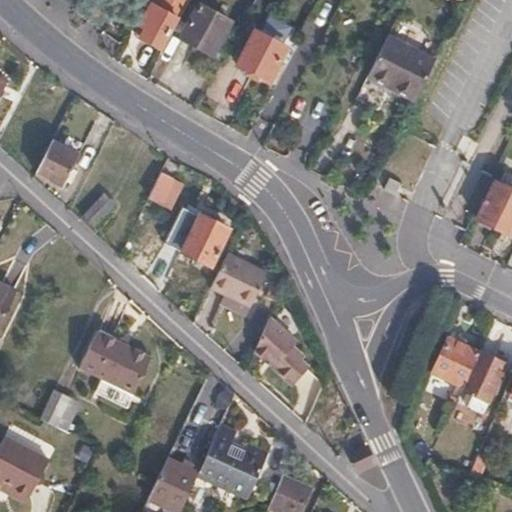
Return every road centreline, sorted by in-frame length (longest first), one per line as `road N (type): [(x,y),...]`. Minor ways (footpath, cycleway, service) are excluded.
road 1 (residential): [(0,161),(355,487),(389,505),(416,502)]
road 2 (residential): [(9,0),(80,62),(267,190),(321,285)]
road 3 (unknown): [(253,179),(339,0)]
road 4 (residential): [(362,388),(416,502)]
road 5 (residential): [(511,307),(449,276),(401,291)]
